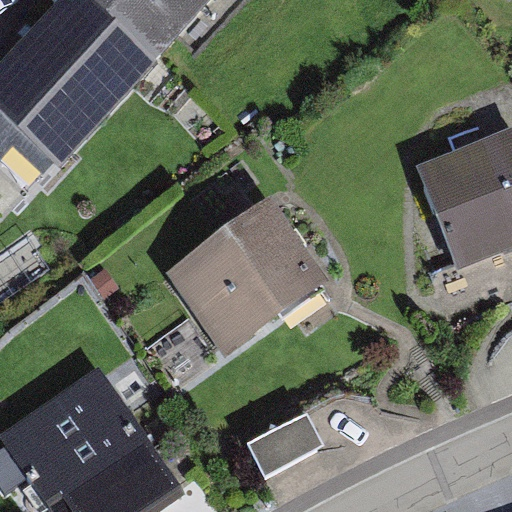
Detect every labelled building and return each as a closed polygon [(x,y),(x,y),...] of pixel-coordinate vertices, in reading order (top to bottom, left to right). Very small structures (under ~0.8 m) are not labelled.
[(220,0),(64,0),(0,68),(0,140),(12,151),(30,132),(66,165),(220,0)] [(511,134),(423,168),(458,260),(511,239),(511,134)] [(330,282),(275,199),(176,264),(231,347),(330,282)] [(119,365),(3,444),(49,511),(151,511),(198,480),(119,365)] [(299,420),(247,449),(265,482),(317,452),(308,435),(299,420)]
